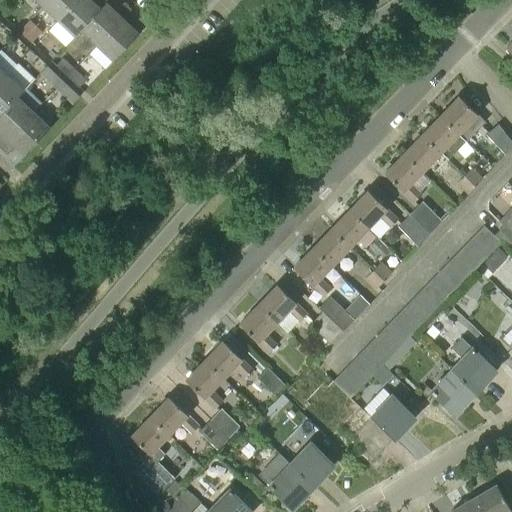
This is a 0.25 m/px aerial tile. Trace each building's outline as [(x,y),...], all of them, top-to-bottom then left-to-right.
[(48,0),(44,5),(60,20),(78,0),(48,0)] [(92,0),(78,0),(60,20),(77,36),(83,30),(82,29),(107,2),(108,3),(110,0),(96,0),(94,2),(92,0)] [(82,29),(83,30),(98,44),(124,18),(133,9),(126,3),(117,12),(108,3),(107,2),(82,29)] [(124,18),(98,44),(115,60),(149,24),(141,17),(133,26),(124,18)] [(33,42),(43,31),(31,20),(21,30),(33,42)] [(68,76),(75,69),(63,58),(57,66),(68,76)] [(58,88),(64,81),(48,66),(43,71),(42,73),(58,88)] [(75,69),(68,76),(80,87),(86,80),(75,69)] [(8,74),(0,82),(0,115),(19,96),(24,90),(8,74)] [(64,81),(58,88),(74,103),(81,96),(64,81)] [(19,96),(0,115),(0,128),(3,132),(0,134),(0,145),(2,147),(35,112),(19,96)] [(441,116),(464,139),(467,142),(486,122),(460,96),(441,116)] [(35,112),(2,147),(9,154),(17,145),(26,154),(52,127),(35,112)] [(422,136),(441,153),(446,158),(464,139),(441,116),(422,136)] [(511,140),(499,125),(489,134),(506,155),(511,148),(511,140)] [(423,173),(441,153),(422,136),(404,154),(423,173)] [(423,173),(404,154),(385,174),(415,202),(422,195),(412,184),(423,173)] [(466,176),(476,186),(484,179),(473,169),(466,176)] [(476,186),(466,176),(458,184),(469,194),(476,186)] [(349,211),(368,230),(380,217),(391,227),(398,220),(368,191),(349,211)] [(410,214),(431,234),(443,222),(422,202),(410,214)] [(331,230),(350,248),(368,230),(349,211),(331,230)] [(431,234),(410,214),(398,227),(419,247),(431,234)] [(495,235),(502,242),(511,251),(511,230),(505,224),(495,235)] [(502,242),(495,235),(485,226),(476,235),(493,251),(502,242)] [(332,267),(350,248),(331,230),(313,248),(332,267)] [(493,251),(476,235),(467,244),(484,261),(493,251)] [(484,261),(467,244),(458,253),(475,270),(484,261)] [(332,267),(313,248),(294,268),(324,297),(331,289),(320,279),(332,267)] [(475,270),(458,253),(449,262),(466,279),(475,270)] [(488,258),(479,268),(488,277),(498,267),(488,258)] [(466,279),(449,262),(440,271),(457,288),(466,279)] [(382,264),(375,272),(386,281),(393,274),(382,264)] [(457,288),(440,271),(431,280),(449,297),(457,288)] [(386,281),(375,272),(368,279),(378,289),(386,281)] [(449,297),(431,280),(423,290),(440,306),(449,297)] [(259,304),(278,323),(289,312),(299,322),(307,314),(277,285),(259,304)] [(440,306),(423,290),(414,299),(431,315),(440,306)] [(360,294),(345,309),(355,319),(370,303),(360,294)] [(324,312),(344,331),(356,320),(355,319),(345,309),(332,296),(321,308),(324,312)] [(431,315),(414,299),(405,308),(422,325),(431,315)] [(266,335),(278,323),(259,304),(240,324),(270,352),(277,345),(266,335)] [(422,325),(405,308),(396,317),(413,334),(422,325)] [(344,331),(324,312),(311,325),(332,345),(344,331)] [(413,334),(396,317),(387,326),(404,343),(413,334)] [(404,343),(387,326),(378,335),(395,352),(404,343)] [(395,352),(378,335),(369,344),(386,361),(395,352)] [(453,370),(475,392),(497,369),(463,337),(453,347),(464,359),(453,370)] [(204,361),(223,380),(235,367),(246,377),(253,370),(223,341),(204,361)] [(386,361),(369,344),(360,354),(377,370),(386,361)] [(311,354),(316,359),(323,351),(318,346),(311,354)] [(377,370),(360,354),(351,363),(368,379),(377,370)] [(223,380),(204,361),(185,380),(215,408),(223,401),(212,391),(223,380)] [(368,379),(351,363),(342,372),(359,388),(368,379)] [(383,364),(377,370),(372,375),(383,385),(393,374),(383,364)] [(275,394),(285,385),(269,368),(259,377),(275,394)] [(455,413),(475,392),(453,370),(433,392),(455,413)] [(359,388),(342,372),(333,381),(350,398),(359,388)] [(372,417),(394,438),(415,417),(393,396),(372,417)] [(149,417),(169,435),(181,423),(191,433),(198,426),(168,397),(149,417)] [(223,407),(210,421),(229,438),(241,425),(223,407)] [(158,447),(169,435),(149,417),(131,436),(151,454),(134,472),(142,480),(137,482),(145,499),(157,494),(158,496),(175,478),(158,461),(165,454),(158,447)] [(374,460),(394,438),(372,417),(351,439),(374,460)] [(229,438),(210,421),(201,431),(219,448),(229,438)] [(291,464),(314,486),(335,464),(312,442),(291,464)] [(314,486),(291,464),(280,453),(260,474),(294,507),(314,486)] [(261,496),(269,488),(252,472),(244,480),(261,496)] [(181,486),(174,479),(165,489),(172,496),(181,486)] [(475,499),(483,511),(511,511),(511,510),(498,486),(475,499)] [(211,511),(251,511),(253,511),(231,490),(211,511)] [(483,511),(475,499),(451,510),(452,511),(483,511)] [(168,511),(170,505),(166,500),(156,507),(159,511),(168,511)]
